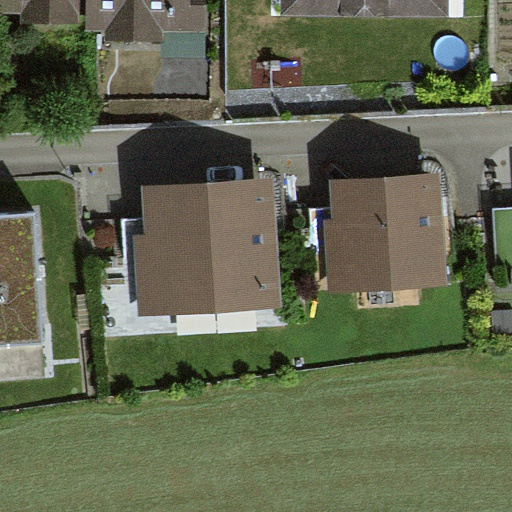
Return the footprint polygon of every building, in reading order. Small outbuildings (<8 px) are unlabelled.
[(79,15),(88,15),(88,0),(0,0),(0,12),(22,13),(22,26),(79,27),(79,15)] [(88,31),(106,31),(106,43),(164,44),(164,32),(210,33),(210,0),(88,0),(88,15),(88,31)] [(284,0),(284,19),(450,19),(449,0),(284,0)] [(439,179),(333,187),(336,225),(326,226),(332,295),(448,285),(439,179)] [(142,316),(282,309),(275,186),(146,193),(149,239),(138,239),(142,316)] [(0,229),(0,349),(42,348),(37,228),(0,229)]
